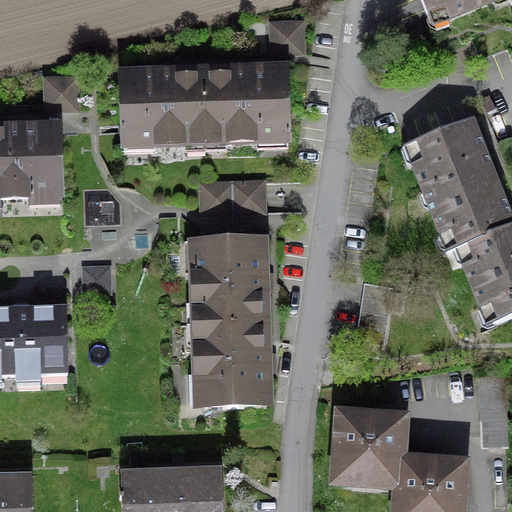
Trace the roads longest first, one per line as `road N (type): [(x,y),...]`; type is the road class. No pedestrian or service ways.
road 1 (unclassified): [(353,0),(303,356),(296,511)]
road 2 (unknown): [(337,112),(511,87)]
